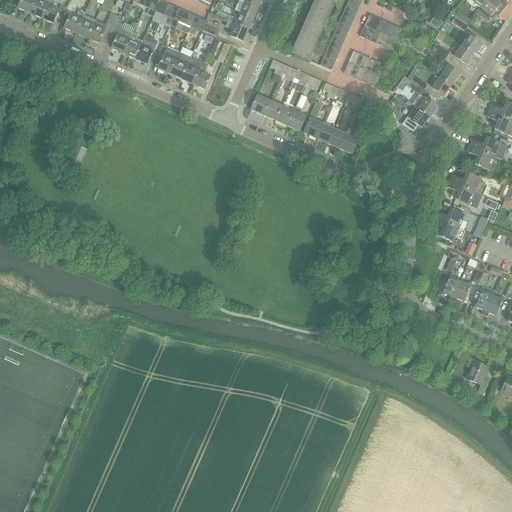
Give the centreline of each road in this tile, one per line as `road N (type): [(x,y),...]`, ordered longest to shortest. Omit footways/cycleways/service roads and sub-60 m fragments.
road 1 (unclassified): [(226,120),(0,24)]
road 2 (residential): [(412,193),(407,266),(415,306),(511,352)]
road 3 (unclassified): [(412,193),(355,179),(226,120)]
road 4 (unclassified): [(412,193),(437,133),(503,43)]
road 5 (residential): [(226,120),(280,0)]
